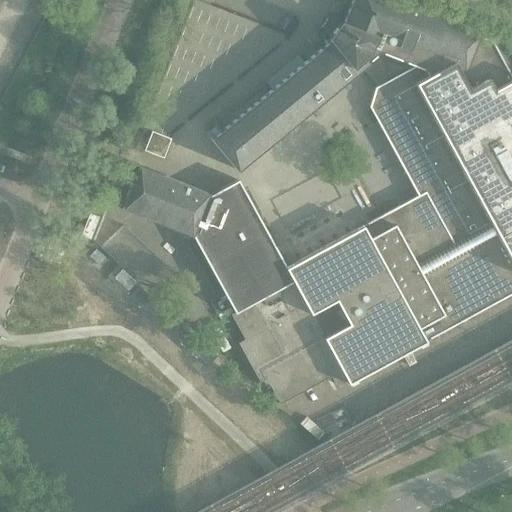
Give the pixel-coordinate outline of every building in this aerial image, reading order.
[(139,167),(122,208),(185,233),(190,235),(191,236),(192,235),(234,313),(231,315),(244,340),(238,343),(242,350),(259,383),(266,379),(269,386),(280,405),(288,400),(332,376),(336,384),(347,378),(349,383),(511,294),(511,79),(491,41),(478,36),(480,32),(420,8),(410,5),(398,0),(352,0),(348,12),(346,17),(343,24),(337,22),(336,22),(328,19),(326,23),(323,26),(320,29),(326,36),(326,37),(327,39),(330,42),(307,61),(304,64),(260,99),(229,125),(223,130),(221,132),(211,140),(237,170),(241,166),(298,120),(339,86),(347,79),(360,69),(361,68),(365,65),(381,85),(377,87),(375,88),(369,108),(378,123),(418,196),(397,207),(368,223),(285,268),(283,264),(240,185),(237,181),(207,198),(208,195),(160,176),(139,167)] [(152,132),(144,152),(165,160),(173,141),(152,132)] [(89,214),(81,237),(83,238),(88,239),(90,240),(99,218),(89,214)] [(122,270),(114,279),(128,291),(136,283),(122,270)] [(137,287),(129,297),(207,367),(216,357),(137,287)]
